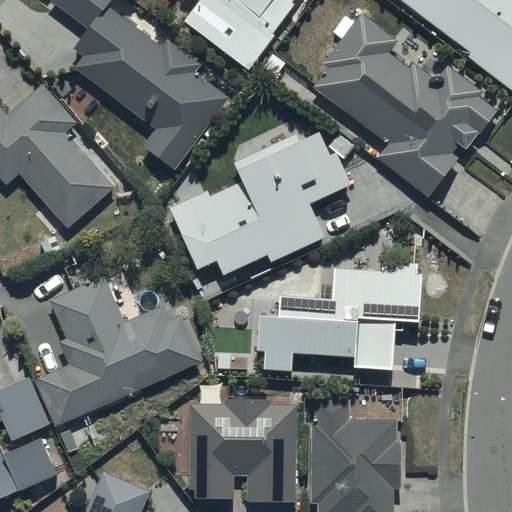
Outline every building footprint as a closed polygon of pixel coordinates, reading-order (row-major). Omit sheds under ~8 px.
[(53,0),(88,27),(74,44),(85,52),(75,65),(154,128),(141,144),(172,168),(227,97),(194,71),(199,64),(167,38),(161,45),(106,1),(107,0),(53,0)] [(195,0),(182,17),(248,66),(273,33),(272,31),(294,2),(291,0),(195,0)] [(511,0),(402,0),(474,53),(471,58),(511,88),(511,0)] [(396,38),(359,13),(323,64),(327,67),(315,84),(390,136),(375,158),(429,196),(458,154),(453,150),(459,143),(464,147),(476,129),(481,132),(497,108),(477,94),(481,87),(444,62),(435,76),(412,60),(409,65),(387,50),(396,38)] [(0,176),(5,183),(19,171),(64,225),(112,186),(65,129),(75,121),(42,82),(6,112),(0,103),(0,176)] [(205,187),(168,205),(198,267),(218,258),(225,273),(268,252),(272,259),(324,234),(308,201),(350,181),(335,150),(331,152),(320,128),(297,139),(293,131),(232,161),(241,179),(209,195),(205,187)] [(379,270),(333,266),(330,296),(279,292),(277,312),(258,311),(256,348),(264,349),(262,364),(293,366),(294,350),(351,354),(351,365),(395,368),(399,318),(416,319),(420,262),(380,259),(379,270)] [(105,273),(49,299),(66,335),(57,339),(68,364),(35,379),(56,423),(173,368),(182,388),(200,380),(192,364),(202,359),(180,313),(166,319),(159,303),(142,311),(123,269),(107,277),(105,273)] [(0,496),(55,471),(38,434),(4,450),(0,442),(0,418),(9,437),(49,419),(29,376),(0,389),(0,496)] [(224,402),(190,402),(188,494),(232,494),(232,473),(246,473),(245,499),(294,500),(296,402),(268,401),(268,396),(224,396),(224,402)] [(348,397),(311,397),(311,500),(316,500),(315,511),(391,511),(391,486),(399,486),(399,438),(394,438),(394,417),(348,417),(348,397)] [(84,511),(139,511),(137,510),(147,490),(103,467),(84,511)]
